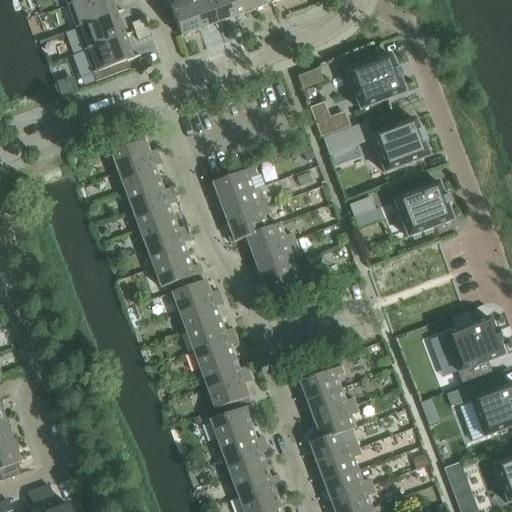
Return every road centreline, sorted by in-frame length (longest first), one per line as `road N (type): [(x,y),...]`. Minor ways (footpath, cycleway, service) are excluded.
road 1 (residential): [(306,511),(281,447),(288,423),(235,279),(211,257),(157,98)]
road 2 (residential): [(360,0),(406,24),(511,307)]
road 3 (residential): [(0,266),(40,369),(28,396),(56,475),(0,495)]
road 4 (residential): [(181,89),(322,34),(356,0)]
road 5 (residential): [(0,153),(157,98)]
